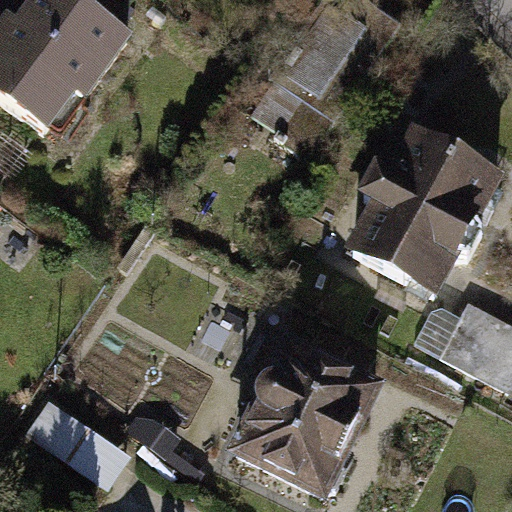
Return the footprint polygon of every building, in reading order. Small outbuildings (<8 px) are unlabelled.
[(135,58),(58,0),(44,0),(20,31),(13,25),(0,42),(0,112),(50,151),(81,110),(91,117),(135,58)] [(318,174),(411,39),(353,0),(338,0),(276,90),(283,94),(257,132),(318,174)] [(450,320),(511,201),(418,152),(397,192),(385,186),(365,223),(375,229),(353,270),(450,320)] [(340,511),(390,403),(289,357),(235,475),(315,511),(340,511)] [(60,410),(36,444),(115,501),(139,468),(60,410)]
